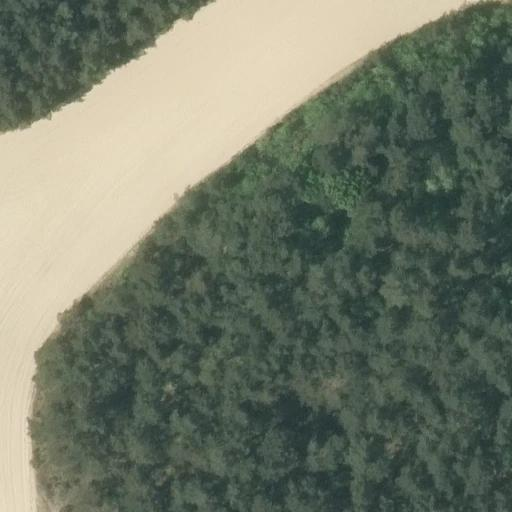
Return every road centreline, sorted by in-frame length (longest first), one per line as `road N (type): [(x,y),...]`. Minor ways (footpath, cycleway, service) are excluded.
road 1 (track): [(355,0),(261,53),(121,155),(0,214)]
road 2 (track): [(121,155),(34,310),(0,412)]
